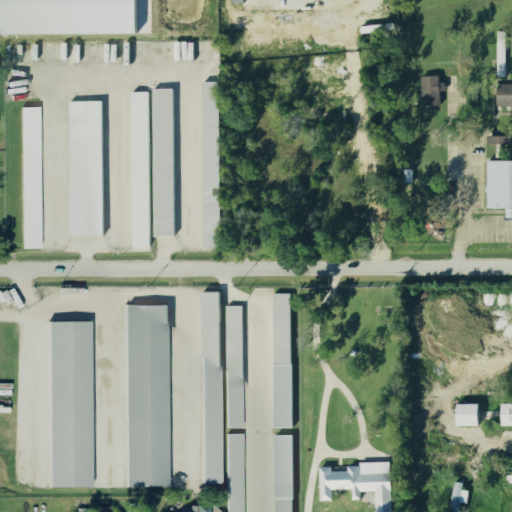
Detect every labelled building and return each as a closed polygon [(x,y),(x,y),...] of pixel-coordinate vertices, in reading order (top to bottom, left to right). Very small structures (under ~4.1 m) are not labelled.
[(0,0),(0,34),(135,32),(135,0),(0,0)] [(505,76),(497,75),(498,31),(506,31),(505,76)] [(440,91),(440,104),(423,105),(421,76),(439,75),(439,82),(445,82),(445,90),(440,91)] [(204,248),(202,82),(219,81),(221,248),(204,248)] [(511,106),(497,106),(497,84),(511,83),(511,106)] [(174,236),(154,236),(153,89),(173,89),(174,236)] [(150,245),(133,245),(132,92),(148,92),(150,245)] [(102,100),(103,235),(71,235),(69,101),(102,100)] [(41,249),(24,249),(23,107),(39,107),(41,249)] [(486,144),(510,144),(510,136),(486,136),(486,144)] [(511,218),(506,218),(506,215),(506,209),(488,208),(488,161),(511,161),(511,218)] [(412,169),(412,182),(404,182),(404,169),(412,169)] [(221,484),(203,484),(202,292),(220,292),(221,484)] [(274,364),(274,293),(290,293),(291,364),(274,364)] [(168,487),(127,487),(126,305),(167,305),(168,487)] [(243,428),(228,428),(226,306),(242,305),(243,428)] [(91,487),(50,487),(49,322),(90,322),(91,487)] [(275,427),(274,364),(291,364),(292,364),(293,427),(275,427)] [(511,425),(502,425),(502,404),(511,403),(511,425)] [(457,404),(479,404),(479,425),(457,425),(457,404)] [(470,428),(470,440),(458,440),(458,428),(470,428)] [(227,511),(227,434),(243,434),(243,511),(227,511)] [(274,435),(293,435),(293,498),(291,498),(275,498),(274,435)] [(391,511),(376,511),(376,490),(361,491),(361,499),(353,499),(352,489),(332,489),(333,500),(321,500),(320,467),(332,466),(332,471),(348,470),(348,466),(360,465),(360,462),(390,462),(390,473),(391,473),(391,511)] [(462,489),(469,490),(467,503),(460,502),(458,511),(450,511),(455,481),(463,483),(462,489)] [(275,511),(275,498),(291,498),(291,511),(275,511)]
